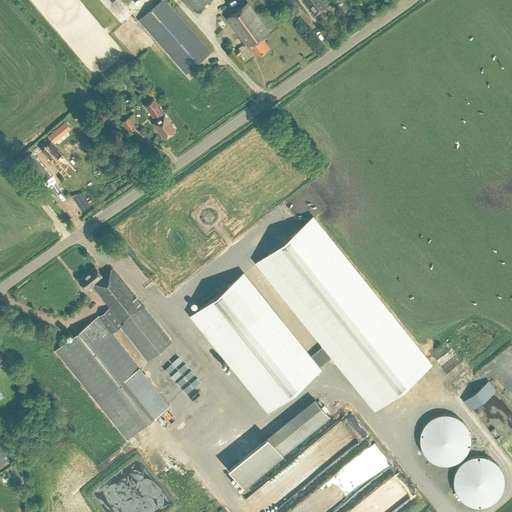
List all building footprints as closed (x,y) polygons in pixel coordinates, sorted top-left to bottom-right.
[(164,0),(159,0),(138,19),(186,73),(210,52),(164,0)] [(189,0),(197,9),(206,0),(189,0)] [(303,0),(314,15),(326,6),(321,0),(303,0)] [(250,6),(247,1),(226,17),(250,50),(252,49),(256,55),(269,46),(263,38),(270,33),(250,6)] [(269,10),(276,20),(284,14),(276,4),(269,10)] [(226,26),(222,20),(218,23),(222,29),(226,26)] [(164,113),(163,113),(161,111),(162,110),(155,98),(145,105),(153,116),(156,114),(158,117),(152,121),(163,137),(175,128),(164,113)] [(106,116),(100,110),(94,114),(100,121),(106,116)] [(122,121),(127,130),(134,125),(129,117),(122,121)] [(49,134),(54,141),(67,130),(71,127),(65,121),(49,134)] [(63,174),(73,166),(53,143),(50,139),(40,148),(63,174)] [(201,211),(200,220),(211,220),(211,212),(201,211)] [(245,272),(231,282),(192,314),(268,407),(318,367),(317,366),(333,354),(374,406),(428,363),(312,218),(256,263),(322,345),(311,354),(245,272)] [(95,265),(78,278),(86,288),(92,283),(109,305),(97,314),(97,313),(56,346),(103,405),(128,382),(123,376),(139,364),(111,331),(120,324),(147,357),(170,339),(111,266),(102,274),(95,265)] [(445,370),(460,358),(450,346),(435,358),(445,370)] [(139,364),(123,376),(128,382),(153,414),(168,403),(139,364)] [(198,366),(181,380),(186,386),(203,372),(198,366)] [(128,382),(103,405),(126,434),(153,414),(128,382)] [(314,397),(228,467),(243,485),(329,416),(314,397)] [(294,481),(360,429),(347,413),(281,464),(294,481)] [(431,417),(426,421),(423,425),(420,431),(419,436),(419,442),(421,448),(424,453),(428,458),(433,461),(439,463),(444,464),(450,463),(456,461),(461,458),(465,454),(468,449),(470,443),(470,437),(469,431),(467,426),(463,421),(459,417),(454,414),(448,413),(442,413),(436,414),(431,417)] [(494,426),(489,428),(492,435),(497,433),(494,426)] [(470,456),(465,459),(460,463),(457,467),(454,473),(453,478),(453,484),(455,490),(458,495),(461,499),(466,503),(472,505),(478,506),(484,505),(489,503),(494,500),(498,496),(501,491),(503,485),(504,479),(503,474),(501,468),(497,463),(493,460),(487,457),(482,455),(476,455),(470,456)]
